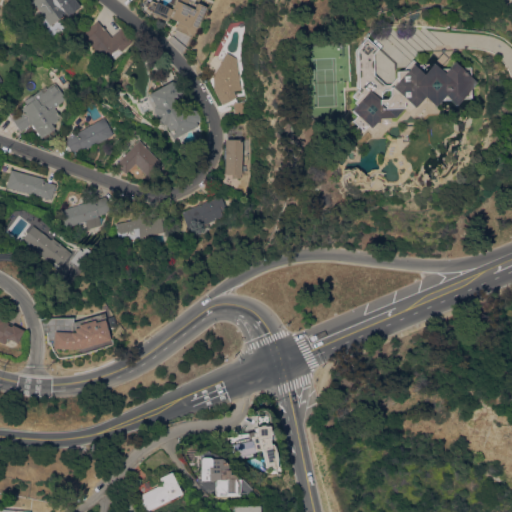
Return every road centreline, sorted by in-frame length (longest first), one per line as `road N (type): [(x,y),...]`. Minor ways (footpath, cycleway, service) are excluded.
road 1 (residential): [(32,379),(27,302),(0,273),(45,150),(89,176),(141,191),(202,175),(217,148),(213,117),(171,52),(103,0)]
road 2 (tertiary): [(493,260),(438,267),(304,255),(247,273),(204,306)]
road 3 (residential): [(241,372),(237,411),(162,434),(66,511)]
road 4 (tertiary): [(204,306),(133,361),(80,377),(0,371)]
road 5 (secondary): [(197,390),(78,437),(0,436)]
road 6 (secondary): [(393,304),(278,356)]
